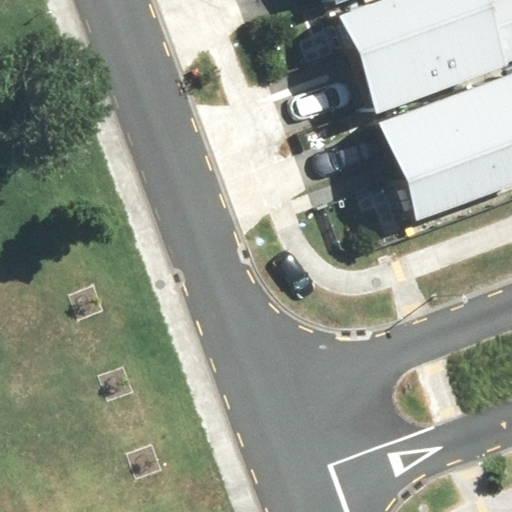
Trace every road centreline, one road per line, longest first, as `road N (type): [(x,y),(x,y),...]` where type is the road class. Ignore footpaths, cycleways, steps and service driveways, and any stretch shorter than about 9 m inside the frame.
road 1 (residential): [(268,397),(123,0)]
road 2 (residential): [(268,397),(511,308)]
road 3 (residential): [(511,436),(313,511)]
road 4 (residential): [(309,511),(268,397)]
